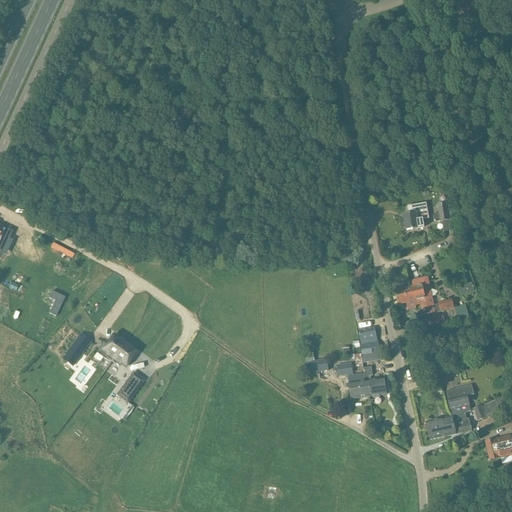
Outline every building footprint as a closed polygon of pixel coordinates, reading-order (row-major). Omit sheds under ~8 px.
[(435,223),(450,221),(447,203),(438,205),(439,213),(434,214),(435,223)] [(408,215),(404,215),(407,230),(424,228),(422,220),(429,219),(426,204),(407,207),(408,215)] [(4,228),(0,225),(0,242),(4,245),(10,232),(3,228),(4,228)] [(14,236),(9,252),(42,262),(47,247),(14,236)] [(412,283),(413,287),(416,301),(421,300),(422,307),(424,316),(433,314),(442,312),(448,310),(453,309),(454,309),(452,300),(438,303),(438,304),(435,304),(428,277),(415,280),(415,282),(412,283)] [(459,287),(463,298),(476,294),(473,283),(459,287)] [(418,317),(424,316),(422,307),(421,300),(416,301),(413,287),(398,290),(401,305),(407,304),(408,310),(416,308),(418,317)] [(52,292),(49,299),(55,301),(49,314),(56,317),(65,298),(52,292)] [(443,314),(432,317),(434,327),(445,325),(443,314)] [(378,342),(375,327),(358,330),(361,344),(367,343),(367,344),(378,342)] [(90,342),(80,335),(62,360),(72,367),(90,342)] [(103,342),(97,351),(105,357),(112,362),(126,343),(118,338),(114,335),(111,339),(107,345),(103,342)] [(126,343),(112,362),(119,367),(120,364),(125,368),(134,356),(137,352),(133,349),(126,343)] [(382,361),(380,348),(372,349),(372,353),(362,355),(364,364),(382,361)] [(314,361),(313,353),(306,354),(309,374),(329,370),(327,359),(314,361)] [(353,375),(352,364),(337,365),(338,376),(353,375)] [(372,367),(365,368),(366,373),(367,381),(369,396),(372,395),(373,397),(380,396),(380,394),(387,393),(385,377),(370,379),(369,376),(373,375),(372,367)] [(132,373),(121,389),(132,397),(143,381),(132,373)] [(361,374),(348,376),(349,382),(351,398),(369,396),(367,381),(362,381),(361,374)] [(429,396),(438,394),(437,391),(441,390),(440,384),(433,386),(427,388),(429,396)] [(453,418),(426,423),(428,432),(459,424),(466,414),(471,411),(470,410),(469,403),(467,396),(474,394),(472,385),(455,389),(457,397),(448,399),(450,408),(453,418)] [(482,407),(474,410),(478,421),(490,417),(489,414),(508,407),(505,399),(482,408),(482,407)] [(467,419),(466,414),(459,424),(428,432),(430,439),(455,432),(456,435),(471,431),(470,421),(467,422),(467,419)] [(511,437),(508,438),(486,443),(490,459),(511,454),(511,437)]
